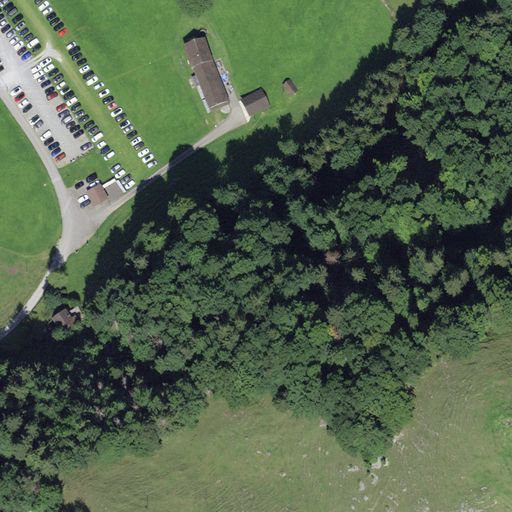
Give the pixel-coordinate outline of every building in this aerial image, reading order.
[(205,38),(183,46),(206,109),(228,100),(205,38)] [(291,82),(285,87),(293,97),(299,93),(291,82)] [(263,89),(241,102),(250,117),(272,104),(263,89)] [(109,198),(101,184),(87,193),(95,206),(109,198)] [(68,310),(50,323),(60,338),(79,326),(68,310)]
